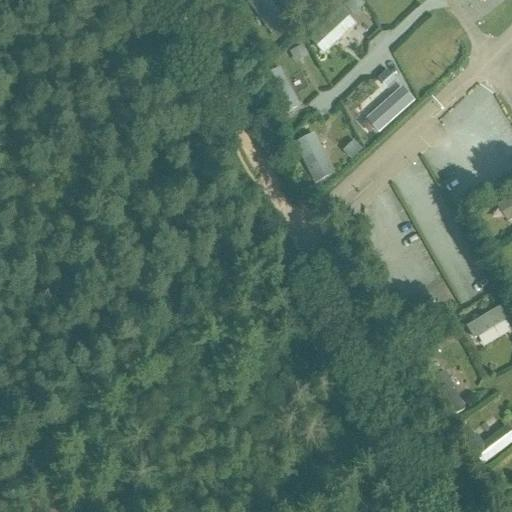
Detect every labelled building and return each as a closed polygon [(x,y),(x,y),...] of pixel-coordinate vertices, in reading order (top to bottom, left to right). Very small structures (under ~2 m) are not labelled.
[(364,6),(359,0),(352,0),(345,7),(353,16),(364,6)] [(354,17),(323,47),(338,63),(369,33),(354,17)] [(302,47),(289,53),(295,65),(308,58),(302,47)] [(387,71),(377,79),(387,90),(397,82),(387,71)] [(305,149),(322,174),(338,163),(321,138),(305,149)] [(511,312),(477,326),(485,347),(511,336),(511,312)] [(511,434),(485,458),(497,472),(511,459),(511,434)]
